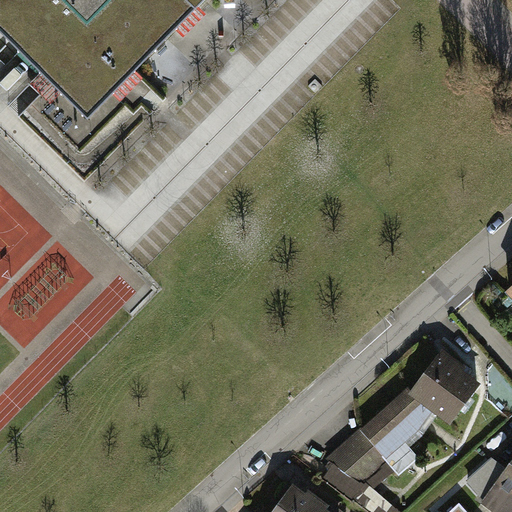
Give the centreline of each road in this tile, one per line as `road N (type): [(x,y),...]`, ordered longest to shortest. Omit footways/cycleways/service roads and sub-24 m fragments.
road 1 (unknown): [(0,112),(110,223),(125,224),(142,217),(371,0)]
road 2 (residential): [(511,225),(193,511)]
